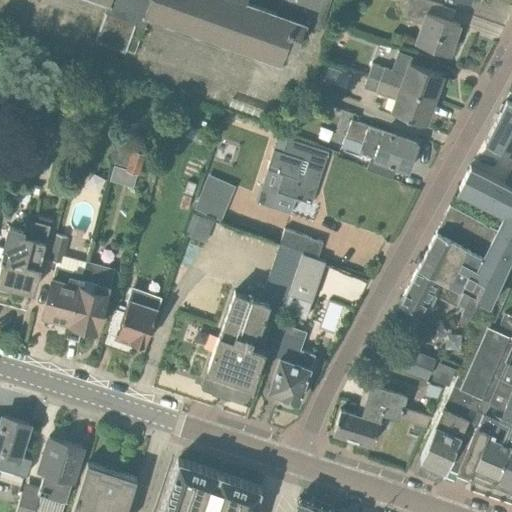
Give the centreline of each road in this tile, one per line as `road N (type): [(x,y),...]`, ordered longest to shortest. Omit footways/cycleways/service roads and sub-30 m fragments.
road 1 (unclassified): [(304,463),(335,385),(511,47)]
road 2 (secondary): [(0,368),(304,463)]
road 3 (secondary): [(441,511),(304,463)]
